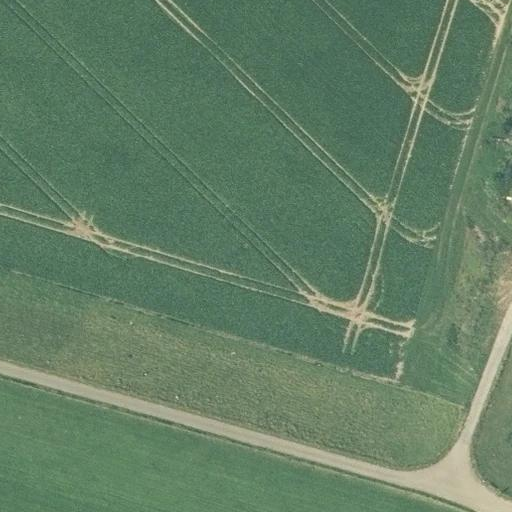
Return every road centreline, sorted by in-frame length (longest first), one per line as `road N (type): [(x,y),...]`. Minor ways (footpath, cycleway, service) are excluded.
road 1 (unclassified): [(511,509),(0,369)]
road 2 (track): [(439,488),(511,318)]
